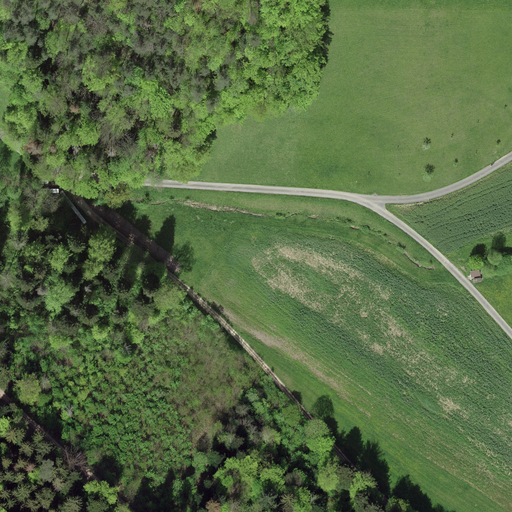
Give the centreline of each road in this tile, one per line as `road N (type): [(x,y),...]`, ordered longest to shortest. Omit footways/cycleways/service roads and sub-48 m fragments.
road 1 (track): [(397,511),(217,316),(101,222),(66,178)]
road 2 (unclassified): [(0,137),(66,178),(376,204)]
road 3 (unclassified): [(376,204),(511,334)]
road 4 (track): [(129,511),(0,396)]
road 5 (unclassified): [(511,157),(445,192),(376,204)]
